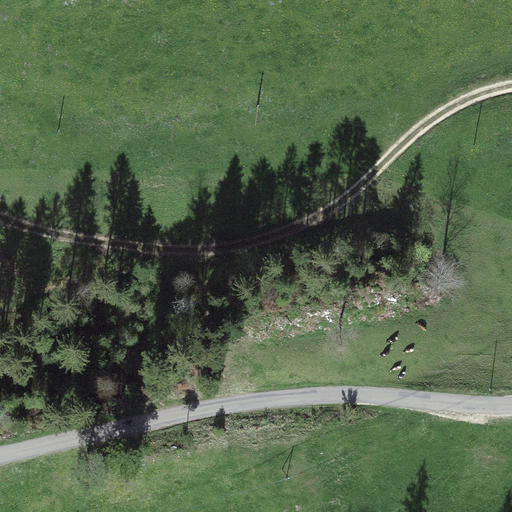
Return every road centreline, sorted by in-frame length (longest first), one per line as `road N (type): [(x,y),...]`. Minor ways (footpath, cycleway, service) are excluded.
road 1 (track): [(0,217),(154,254),(228,246),(306,221),(440,114),(511,85)]
road 2 (unclassified): [(0,457),(213,406),(292,397),(511,404)]
